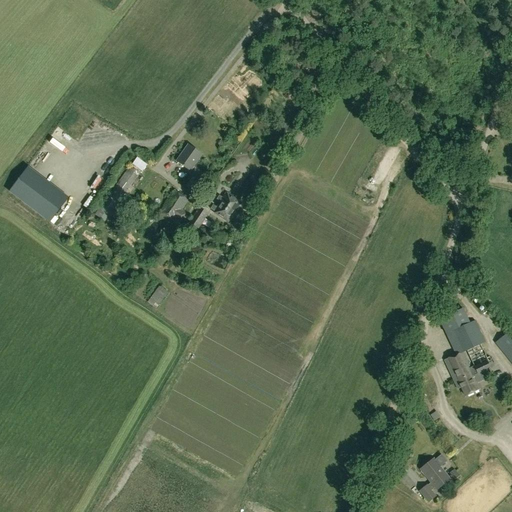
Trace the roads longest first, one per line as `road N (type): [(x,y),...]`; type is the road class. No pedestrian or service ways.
road 1 (unclassified): [(364,484),(462,207)]
road 2 (unclassified): [(462,207),(284,0)]
road 3 (unclassified): [(462,207),(511,63)]
